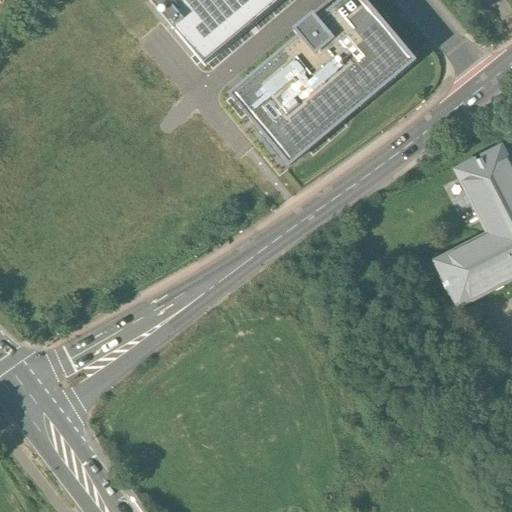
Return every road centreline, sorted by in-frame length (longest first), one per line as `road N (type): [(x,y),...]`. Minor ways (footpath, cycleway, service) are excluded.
road 1 (tertiary): [(28,406),(350,189),(486,85)]
road 2 (primary): [(28,406),(106,511)]
